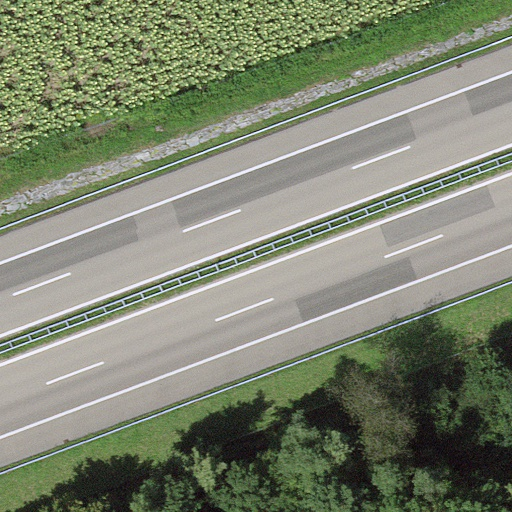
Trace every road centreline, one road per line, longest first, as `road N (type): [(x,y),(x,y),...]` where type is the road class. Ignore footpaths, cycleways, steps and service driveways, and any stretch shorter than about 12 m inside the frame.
road 1 (motorway): [(0,403),(511,211)]
road 2 (motorway): [(511,111),(0,302)]
